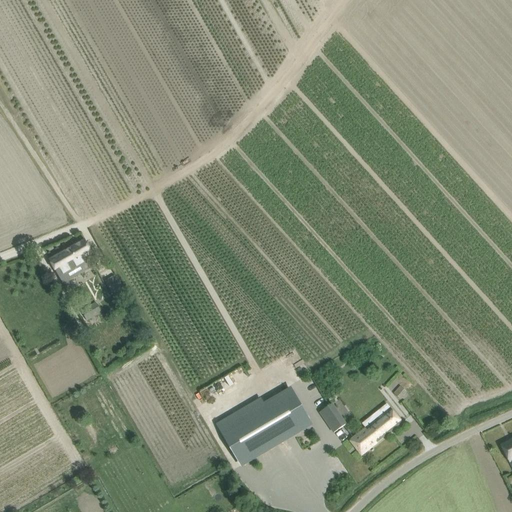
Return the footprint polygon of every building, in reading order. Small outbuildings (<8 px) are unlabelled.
[(50,260),(63,283),(84,272),(90,268),(84,258),(93,253),(85,240),(50,260)] [(122,288),(115,276),(105,281),(112,293),(122,288)] [(84,309),(81,311),(87,320),(101,312),(96,302),(84,309)] [(354,382),(318,322),(284,342),(320,402),(354,382)] [(393,393),(400,399),(407,392),(400,386),(393,393)] [(265,403),(219,430),(242,468),(293,438),(312,427),(290,389),(271,400),(265,403)] [(352,439),(364,453),(402,423),(391,408),(352,439)] [(333,422),(328,426),(333,433),(338,430),(333,422)] [(318,431),(298,445),(315,469),(335,455),(318,431)] [(511,439),(501,445),(505,454),(511,467),(511,439)]
